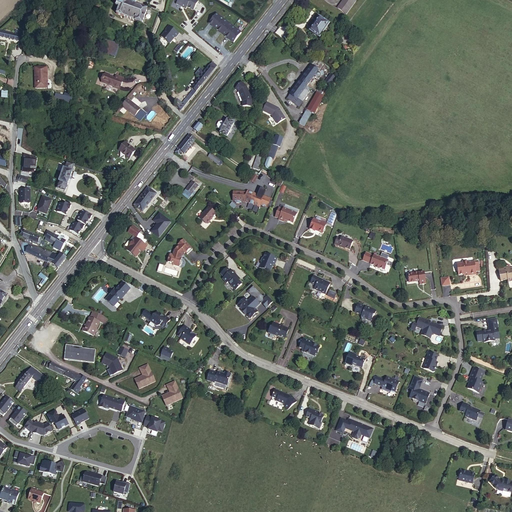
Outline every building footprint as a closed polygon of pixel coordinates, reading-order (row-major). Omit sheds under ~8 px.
[(135,22),(142,24),(148,9),(136,5),(137,0),(118,0),(116,7),(119,8),(116,15),(123,17),(124,16),(135,21),(135,22)] [(194,9),(198,0),(178,0),(177,4),(187,8),(188,6),(194,9)] [(356,0),(344,0),(338,9),(346,15),(357,0),(356,0)] [(217,15),(210,24),(235,43),(242,34),(217,15)] [(320,19),(311,32),(320,38),(323,33),(325,34),(327,31),(325,30),(329,25),(320,19)] [(178,34),(168,26),(165,30),(166,31),(161,37),(169,44),(175,38),(178,34)] [(24,43),(26,33),(16,31),(15,35),(21,36),(20,42),(22,43),(24,43)] [(21,36),(15,35),(1,32),(0,36),(0,37),(20,42),(21,36)] [(116,58),(120,44),(107,40),(103,54),(116,58)] [(213,62),(209,67),(214,72),(215,69),(218,66),(213,62)] [(47,67),(36,67),(35,88),(48,88),(49,71),(46,71),(47,67)] [(197,81),(202,85),(214,72),(209,67),(205,72),(200,68),(196,74),(200,78),(197,81)] [(311,67),(288,99),(299,107),(303,103),(302,102),(309,93),(308,92),(321,74),(318,72),(318,71),(311,67)] [(110,76),(106,74),(103,82),(116,87),(115,88),(120,91),(125,79),(117,76),(116,78),(110,76)] [(326,82),(330,85),(336,78),(332,75),(326,82)] [(169,79),(167,83),(171,93),(175,91),(172,81),(169,79)] [(202,85),(197,81),(192,87),(197,91),(202,85)] [(246,89),(245,86),(242,83),(236,89),(239,92),(243,102),(243,107),(252,107),(252,103),(250,99),(251,99),(247,89),(246,89)] [(312,113),(314,115),(324,97),(317,93),(307,111),(312,113)] [(72,103),(73,97),(57,95),(56,101),(72,103)] [(179,108),(182,111),(190,101),(187,98),(179,108)] [(128,99),(122,107),(134,117),(141,109),(128,99)] [(267,103),(263,111),(272,116),(277,124),(285,119),(279,108),(267,103)] [(305,126),(312,113),(307,111),(300,123),(305,126)] [(221,134),(227,137),(234,124),(233,123),(236,118),(230,115),(226,124),(222,122),(219,123),(218,126),(219,129),(222,130),(221,134)] [(203,127),(199,124),(195,130),(198,133),(203,127)] [(276,135),(272,145),(279,147),(283,138),(276,135)] [(196,140),(190,136),(176,153),(179,155),(182,151),(185,154),(190,147),(191,148),(192,146),(191,146),(196,140)] [(133,150),(134,148),(127,142),(120,150),(131,159),(136,153),(133,150)] [(35,153),(28,151),(26,157),(26,159),(32,160),(33,159),(35,153)] [(218,165),(221,161),(212,154),(209,157),(218,165)] [(274,155),(269,154),(265,165),(266,167),(269,169),(274,155)] [(258,156),(254,169),(260,171),(264,158),(258,156)] [(76,165),(67,163),(57,188),(66,192),(76,165)] [(18,181),(27,184),(28,179),(19,176),(18,181)] [(192,182),(186,190),(192,195),(198,187),(192,182)] [(157,194),(148,188),(135,205),(143,212),(157,194)] [(22,204),(29,204),(30,203),(31,190),(21,190),(20,196),(21,196),(21,199),(20,200),(20,203),(22,204)] [(240,203),(243,203),(259,209),(260,206),(267,209),(271,200),(263,197),(262,198),(257,196),(247,192),(247,194),(233,193),(232,202),(234,202),(235,204),(238,204),(240,203)] [(41,206),(39,212),(47,215),(52,201),(43,197),(40,206),(41,206)] [(60,204),(57,212),(66,216),(68,210),(70,210),(71,206),(65,203),(65,205),(60,204)] [(209,207),(200,218),(207,224),(208,224),(211,221),(211,220),(212,218),(213,218),(217,214),(209,207)] [(283,210),(278,209),(275,218),(284,222),(284,221),(285,220),(288,221),(294,223),(297,214),(283,209),(283,210)] [(82,213),(78,221),(86,225),(89,219),(91,220),(93,216),(87,213),(86,215),(82,213)] [(323,233),(327,224),(314,219),(310,229),(315,231),(316,230),(323,233)] [(73,223),(69,230),(77,235),(80,229),(82,229),(84,226),(78,223),(77,225),(73,223)] [(136,225),(130,230),(136,238),(142,233),(136,225)] [(66,241),(54,235),(48,231),(46,234),(48,235),(45,240),(55,246),(54,248),(61,252),(66,241)] [(24,232),(22,237),(33,241),(32,243),(37,245),(40,238),(24,232)] [(342,238),(340,245),(351,249),(354,240),(343,236),(342,238)] [(136,238),(133,241),(127,250),(137,257),(142,250),(143,251),(147,247),(136,238)] [(182,261),(182,259),(182,258),(181,258),(182,256),(186,253),(187,255),(193,249),(184,240),(178,245),(180,246),(174,251),(173,256),(170,255),(168,263),(173,264),(174,266),(179,267),(180,266),(181,265),(182,261)] [(30,245),(24,243),(22,249),(25,256),(26,253),(23,248),(25,244),(29,246),(30,245)] [(26,253),(48,263),(49,263),(52,254),(30,245),(29,246),(26,253)] [(375,255),(367,252),(364,259),(372,263),(371,264),(376,266),(376,267),(380,269),(380,268),(385,270),(389,261),(388,260),(390,255),(384,253),(382,257),(375,254),(375,255)] [(260,268),(270,272),(273,264),(274,265),(277,258),(266,253),(264,258),(262,258),(261,261),(262,263),(260,268)] [(53,265),(58,269),(67,258),(61,254),(59,257),(52,254),(49,263),(53,264),(53,265)] [(462,263),(456,264),(458,275),(463,275),(468,274),(469,275),(476,274),(475,272),(479,271),(478,262),(474,263),(474,262),(467,263),(467,261),(462,262),(462,263)] [(232,272),(228,268),(221,274),(225,278),(223,279),(228,284),(229,283),(237,291),(243,285),(240,281),(236,276),(237,275),(233,271),(232,272)] [(509,269),(498,270),(500,282),(507,281),(507,283),(511,281),(511,270),(509,271),(509,269)] [(414,274),(408,275),(410,283),(416,282),(416,281),(417,281),(417,282),(420,282),(420,285),(426,285),(425,273),(419,273),(414,273),(414,274)] [(331,284),(315,276),(311,284),(317,286),(315,290),(326,295),(331,284)] [(448,278),(441,279),(442,287),(449,286),(448,278)] [(123,281),(119,286),(116,289),(115,288),(110,294),(109,294),(106,297),(107,298),(106,299),(114,306),(118,301),(118,300),(121,297),(122,298),(127,292),(131,288),(123,281)] [(246,299),(239,306),(243,310),(247,315),(251,319),(253,318),(255,318),(257,315),(257,314),(259,312),(255,308),(256,307),(259,304),(260,305),(263,302),(269,307),(274,302),(269,296),(266,299),(255,288),(249,293),(255,299),(251,303),(250,303),(246,299)] [(0,304),(2,302),(5,297),(7,298),(8,296),(6,295),(7,294),(3,292),(2,294),(1,293),(2,291),(0,290),(0,304)] [(376,311),(358,304),(355,312),(362,315),(361,317),(362,320),(365,319),(371,321),(373,316),(374,315),(376,311)] [(143,315),(150,321),(154,315),(155,316),(148,310),(146,311),(143,315)] [(106,316),(94,311),(90,318),(100,322),(103,323),(106,316)] [(154,315),(150,321),(157,326),(161,325),(165,328),(165,327),(168,324),(171,320),(165,315),(164,317),(162,315),(161,314),(158,312),(155,316),(154,315)] [(90,318),(83,332),(94,336),(100,322),(90,318)] [(439,336),(443,327),(432,323),(431,323),(429,323),(429,321),(420,318),(417,324),(416,327),(423,330),(421,335),(430,339),(432,334),(439,336)] [(496,318),(487,320),(489,331),(486,332),(486,330),(477,331),(479,341),(483,341),(484,342),(494,340),(494,339),(499,338),(498,330),(496,331),(495,329),(497,328),(496,318)] [(285,339),(289,329),(282,326),(282,327),(279,326),(280,325),(275,323),(273,328),(270,328),(268,333),(278,337),(279,336),(285,339)] [(186,326),(179,336),(182,339),(190,345),(192,345),(198,336),(194,333),(193,333),(190,332),(192,330),(186,326)] [(302,350),(301,352),(313,357),(315,356),(316,352),(317,353),(320,348),(314,345),(313,346),(312,345),(313,343),(304,339),(299,348),(302,350)] [(66,346),(65,360),(94,363),(95,350),(74,348),(74,346),(66,346)] [(166,347),(162,355),(174,360),(177,354),(170,351),(171,349),(166,347)] [(121,348),(118,355),(125,359),(129,351),(121,348)] [(356,355),(350,352),(345,364),(352,367),(353,365),(362,369),(366,360),(356,356),(356,355)] [(438,356),(429,352),(426,359),(427,359),(425,362),(426,363),(423,369),(433,373),(434,372),(437,366),(436,366),(437,363),(436,362),(438,356)] [(106,353),(101,363),(108,367),(112,376),(123,371),(118,359),(106,353)] [(87,378),(81,376),(81,377),(52,363),(49,369),(77,382),(71,389),(78,394),(82,389),(80,388),(87,378)] [(149,367),(141,371),(144,378),(145,380),(142,381),(141,380),(136,382),(141,392),(157,384),(149,367)] [(484,372),(473,367),(469,377),(471,378),(467,388),(478,392),(483,382),(480,381),(484,372)] [(212,372),(209,381),(216,384),(217,383),(229,387),(233,375),(227,374),(227,375),(220,373),(219,374),(212,372)] [(27,374),(16,388),(21,392),(32,378),(27,374)] [(386,381),(377,377),(375,384),(383,388),(382,390),(387,392),(387,389),(391,391),(390,392),(394,394),(399,382),(387,377),(386,381)] [(423,380),(415,377),(410,389),(413,390),(411,396),(412,399),(413,402),(416,403),(419,402),(426,405),(427,401),(426,399),(429,398),(430,394),(422,391),(420,392),(419,390),(423,380)] [(177,384),(169,388),(172,395),(173,396),(170,398),(169,396),(164,398),(168,408),(185,401),(177,384)] [(288,409),(297,401),(293,394),(291,395),(290,396),(286,395),(286,394),(275,390),(272,398),(277,400),(276,402),(285,404),(284,405),(288,409)] [(2,394),(0,397),(0,402),(10,410),(15,404),(2,394)] [(105,395),(101,406),(106,408),(107,406),(123,412),(127,400),(122,399),(121,400),(105,395)] [(470,405),(463,402),(459,411),(466,414),(465,416),(476,421),(480,411),(469,407),(470,405)] [(15,404),(10,410),(20,418),(25,412),(15,404)] [(131,406),(128,417),(133,418),(139,420),(139,421),(143,423),(147,412),(131,406)] [(317,412),(309,409),(306,417),(311,419),(308,425),(318,429),(319,428),(320,427),(321,425),(320,424),(323,416),(320,415),(319,415),(316,414),(317,412)] [(57,411),(49,415),(53,424),(56,423),(60,430),(70,425),(66,416),(61,418),(57,411)] [(86,411),(73,417),(78,426),(82,424),(81,423),(90,418),(86,411)] [(147,418),(144,426),(150,427),(149,429),(158,432),(159,431),(163,432),(166,422),(151,417),(151,419),(147,418)] [(511,419),(506,417),(503,428),(511,430),(511,419)] [(338,431),(345,434),(347,429),(356,432),(354,436),(355,438),(359,440),(361,439),(363,435),(371,438),(375,429),(364,425),(364,426),(362,425),(362,424),(350,419),(348,423),(342,421),(338,431)] [(31,421),(26,427),(31,432),(34,432),(34,433),(42,435),(45,435),(54,431),(50,423),(47,425),(36,423),(35,424),(31,421)] [(17,451),(15,458),(20,459),(19,464),(30,467),(31,464),(35,465),(37,457),(32,456),(32,457),(26,456),(25,453),(17,451)] [(42,464),(40,470),(43,471),(44,470),(48,472),(48,473),(53,475),(55,470),(57,471),(63,473),(66,465),(64,461),(57,465),(51,462),(47,460),(46,461),(45,460),(43,465),(42,464)] [(461,474),(459,481),(473,484),(475,474),(466,472),(466,471),(461,470),(460,474),(461,474)] [(86,473),(84,481),(99,486),(103,477),(94,474),(94,475),(91,474),(92,474),(88,472),(86,473)] [(499,479),(496,476),(490,482),(497,490),(499,490),(503,490),(511,489),(511,479),(509,479),(509,477),(503,477),(503,479),(499,479)] [(118,481),(115,491),(124,495),(125,492),(129,493),(130,490),(126,489),(127,484),(123,483),(118,481)] [(123,481),(123,483),(127,484),(126,489),(130,490),(132,484),(123,481)] [(4,500),(7,502),(11,503),(11,502),(15,504),(20,491),(13,488),(12,490),(5,487),(1,498),(3,498),(4,499),(4,500)] [(32,490),(28,500),(33,501),(41,504),(44,494),(32,490)] [(70,511),(85,511),(86,504),(70,503),(69,506),(68,511),(70,511)]
